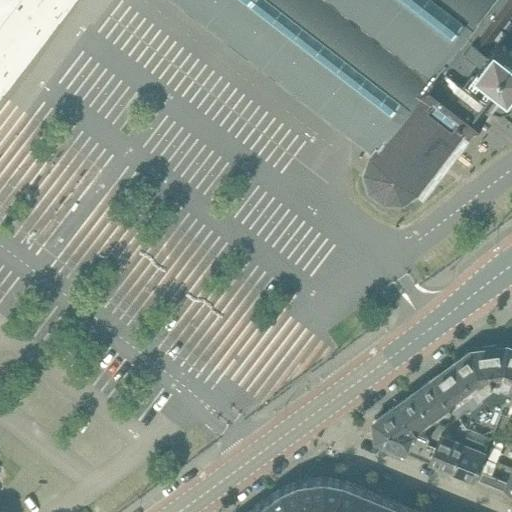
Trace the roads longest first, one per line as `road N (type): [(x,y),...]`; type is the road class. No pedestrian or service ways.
road 1 (tertiary): [(321,409),(497,278)]
road 2 (residential): [(321,409),(354,449),(502,511)]
road 3 (tertiary): [(182,511),(321,409)]
road 4 (unknown): [(333,309),(204,405)]
